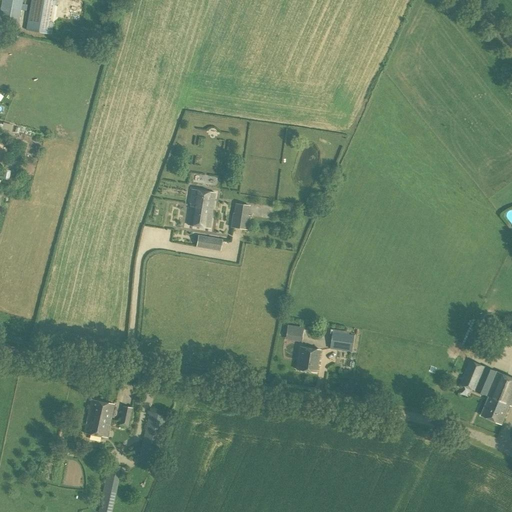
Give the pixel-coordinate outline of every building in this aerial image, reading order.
[(0,25),(51,34),(56,0),(2,0),(0,12),(0,25)] [(209,228),(215,193),(191,189),(188,206),(190,206),(187,225),(209,228)] [(248,215),(249,205),(235,203),(233,213),(232,213),(230,228),(247,230),(249,216),(248,215)] [(220,251),(222,239),(198,235),(196,247),(220,251)] [(287,325),(285,339),(301,341),(303,327),(287,325)] [(351,352),(354,335),(332,332),(329,349),(351,352)] [(316,372),(319,350),(299,347),(296,369),(316,372)] [(511,406),(511,403),(511,378),(497,372),(470,361),(460,384),(489,397),(481,415),(501,424),(509,405),(511,406)] [(85,424),(84,433),(107,437),(111,420),(114,404),(90,400),(85,424)] [(123,407),(120,425),(128,427),(131,408),(123,406),(123,407)] [(154,464),(166,415),(149,411),(137,460),(154,464)] [(108,464),(97,511),(111,511),(117,488),(118,481),(120,473),(124,474),(126,468),(108,464)]
